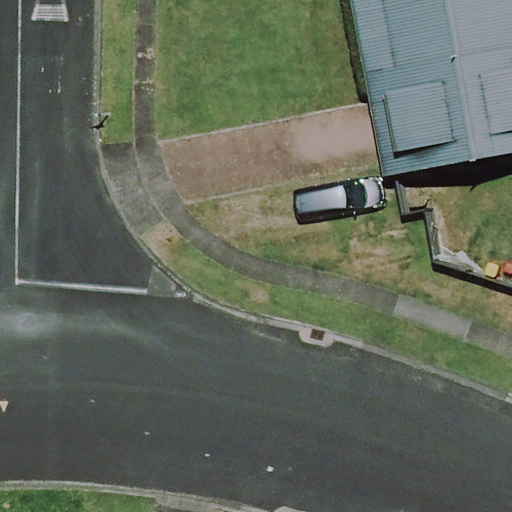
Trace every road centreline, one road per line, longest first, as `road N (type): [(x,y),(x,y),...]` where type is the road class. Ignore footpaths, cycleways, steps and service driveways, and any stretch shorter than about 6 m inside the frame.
road 1 (residential): [(10,394),(342,434),(511,473)]
road 2 (residential): [(10,394),(21,0)]
